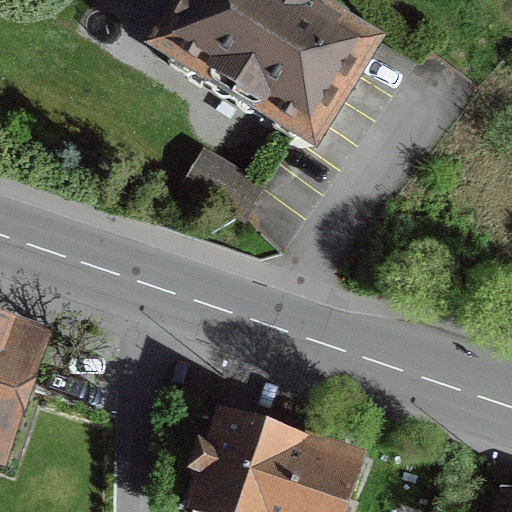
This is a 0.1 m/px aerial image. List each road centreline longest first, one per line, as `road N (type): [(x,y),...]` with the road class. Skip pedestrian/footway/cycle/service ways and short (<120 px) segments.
road 1 (primary): [(148,292),(511,410)]
road 2 (residential): [(148,292),(138,511)]
road 3 (primary): [(0,243),(148,292)]
